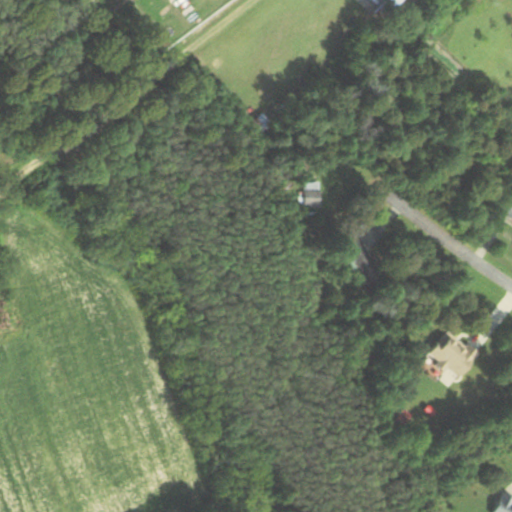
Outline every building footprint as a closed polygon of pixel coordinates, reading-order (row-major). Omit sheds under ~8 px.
[(386,0),(379,10),(390,18),(403,0),(386,0)] [(270,126),(261,113),(245,125),(254,138),(270,126)] [(316,184),(300,184),(300,207),(316,207),(316,184)] [(511,193),(499,215),(511,222),(511,193)] [(342,247),(363,287),(380,278),(358,238),(342,247)] [(423,361),(455,385),(476,355),(444,332),(423,361)]
